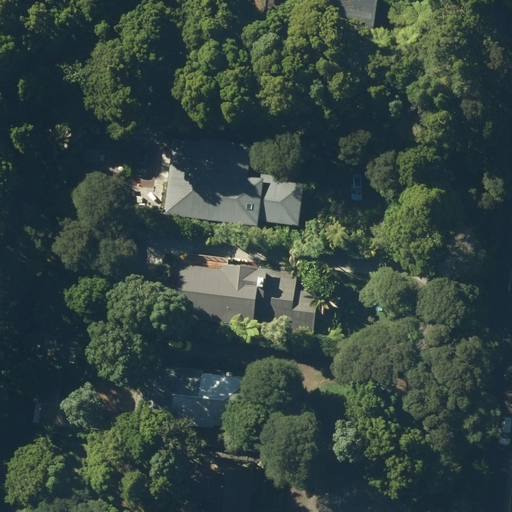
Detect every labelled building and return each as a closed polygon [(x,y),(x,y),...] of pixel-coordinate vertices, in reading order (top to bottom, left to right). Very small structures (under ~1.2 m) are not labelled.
[(300,0),(297,24),(347,30),(349,18),(365,20),(367,0),(300,0)] [(195,221),(261,229),(266,192),(250,190),(256,146),(204,141),(195,221)] [(83,209),(120,214),(124,184),(87,179),(83,209)] [(258,331),(258,328),(317,337),(323,295),(300,292),(303,274),(186,257),(178,309),(195,311),(194,322),(258,331)] [(44,360),(86,367),(92,326),(51,319),(44,360)] [(39,379),(65,383),(68,365),(41,362),(39,379)] [(175,425),(250,434),(257,382),(142,369),(137,426),(174,431),(175,425)] [(206,511),(253,511),(257,479),(195,472),(191,501),(207,503),(206,511)]
